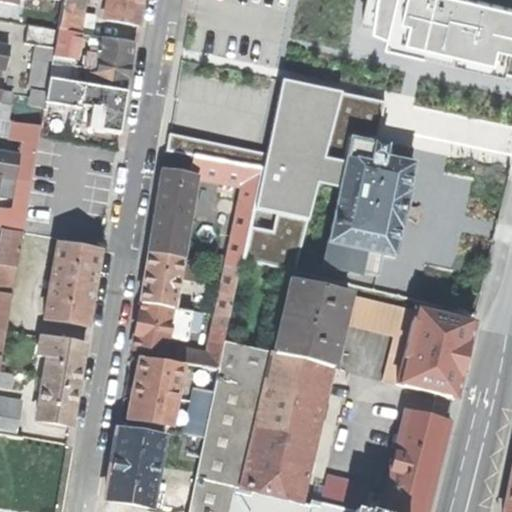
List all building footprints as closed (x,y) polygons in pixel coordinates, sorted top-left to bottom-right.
[(32,9),(29,26),(55,30),(60,0),(48,0),(47,11),(32,9)] [(60,0),(55,30),(69,32),(77,34),(80,17),(83,0),(60,0)] [(107,0),(104,21),(136,26),(140,0),(107,0)] [(511,0),(365,0),(362,25),(387,35),(384,45),(511,74),(511,0)] [(92,19),(80,17),(77,34),(90,36),(92,19)] [(36,46),(52,48),(55,30),(29,26),(26,25),(23,43),(36,46)] [(69,32),(55,30),(52,48),(51,58),(61,60),(64,60),(69,32)] [(99,56),(130,61),(133,43),(102,38),(99,56)] [(36,46),(31,76),(47,79),(51,58),(52,48),(36,46)] [(69,66),(66,82),(81,85),(83,75),(95,77),(99,56),(87,54),(85,65),(80,65),(79,68),(69,66)] [(128,73),(130,61),(99,56),(95,77),(83,75),(81,85),(125,93),(128,73)] [(61,60),(51,58),(47,79),(57,81),(61,60)] [(32,92),(45,94),(47,79),(31,76),(28,91),(32,92)] [(79,110),(79,106),(78,106),(81,85),(66,82),(57,81),(47,79),(45,94),(43,104),(79,110)] [(241,260),(294,272),(318,179),(338,184),(337,190),(339,190),(349,141),(369,145),(370,139),(376,140),(384,103),(281,81),(265,156),(262,169),(259,169),(245,239),(241,260)] [(86,129),(118,134),(121,113),(125,93),(81,85),(78,106),(79,106),(89,108),(86,129)] [(16,93),(0,90),(0,119),(11,121),(16,93)] [(30,107),(42,109),(43,104),(45,94),(32,92),(30,107)] [(23,182),(29,183),(37,136),(38,131),(10,126),(8,138),(18,140),(25,141),(21,159),(17,181),(23,182)] [(189,156),(191,141),(168,137),(165,153),(189,156)] [(15,157),(21,159),(25,141),(18,140),(15,157)] [(191,141),(189,156),(192,157),(245,166),(259,169),(262,169),(265,156),(191,141)] [(349,141),(339,190),(322,267),(358,275),(358,273),(379,277),(384,259),(392,260),(399,231),(400,231),(404,212),(408,193),(407,193),(413,166),(383,159),(385,148),(373,145),(373,146),(369,145),(349,141)] [(163,172),(188,177),(192,157),(189,156),(165,153),(163,172)] [(0,178),(17,181),(21,159),(15,157),(0,154),(0,178)] [(196,178),(241,186),(245,166),(192,157),(188,177),(196,178)] [(231,236),(245,239),(259,169),(245,166),(241,186),(231,236)] [(148,254),(181,260),(196,178),(188,177),(163,172),(155,217),(148,254)] [(23,182),(20,196),(27,197),(29,183),(23,182)] [(15,195),(13,206),(25,208),(27,197),(20,196),(15,195)] [(0,204),(0,228),(1,229),(21,232),(25,208),(13,206),(0,204)] [(0,235),(0,265),(8,267),(15,268),(21,232),(1,229),(0,235)] [(224,267),(239,270),(241,260),(245,239),(231,236),(224,267)] [(57,246),(44,321),(85,328),(91,293),(98,254),(57,246)] [(173,309),(181,260),(148,254),(144,276),(139,303),(173,309)] [(0,294),(3,295),(8,267),(0,265),(0,294)] [(8,267),(3,295),(10,297),(15,268),(8,267)] [(239,270),(224,267),(214,318),(228,321),(239,270)] [(290,283),(273,355),(337,369),(341,350),(333,348),(339,321),(345,296),(290,283)] [(0,331),(4,332),(10,297),(3,295),(0,294),(0,331)] [(396,385),(414,311),(345,296),(339,321),(393,333),(381,381),(396,385)] [(131,349),(164,355),(167,337),(173,309),(139,303),(135,327),(131,349)] [(173,309),(167,337),(186,341),(187,331),(196,332),(199,313),(173,309)] [(414,311),(396,385),(454,399),(463,363),(471,326),(414,311)] [(203,354),(201,367),(218,371),(223,343),(228,321),(214,318),(211,317),(203,354)] [(83,346),(41,338),(38,358),(48,360),(44,380),(43,382),(48,383),(45,399),(41,399),(37,422),(69,428),(76,387),(83,346)] [(233,511),(238,490),(270,354),(223,343),(218,371),(213,394),(202,440),(192,488),(188,508),(187,511),(233,511)] [(201,367),(203,354),(179,349),(176,363),(201,367)] [(329,369),(270,354),(238,490),(299,505),(329,369)] [(128,420),(170,428),(181,367),(140,359),(134,389),(128,420)] [(43,382),(44,380),(41,380),(38,393),(42,394),(41,399),(45,399),(48,383),(43,382)] [(198,391),(188,437),(202,440),(213,394),(198,391)] [(0,403),(0,434),(15,437),(20,407),(0,403)] [(380,496),(375,511),(420,511),(430,475),(443,421),(401,411),(380,496)] [(111,466),(105,501),(150,509),(162,440),(117,432),(111,466)] [(15,437),(0,434),(0,447),(19,451),(22,438),(15,437)] [(21,511),(54,511),(58,492),(65,451),(32,446),(28,471),(23,508),(21,511)] [(12,508),(23,508),(28,471),(15,468),(10,488),(12,508)] [(511,511),(511,469),(503,511),(511,511)] [(322,475),(315,503),(353,511),(361,511),(366,493),(368,486),(322,475)] [(177,485),(175,496),(166,494),(164,503),(188,508),(192,488),(177,485)] [(233,511),(318,511),(319,510),(299,505),(238,490),(233,511)] [(375,511),(380,496),(366,493),(361,511),(375,511)] [(187,511),(188,508),(164,503),(161,502),(158,511),(187,511)] [(353,511),(315,503),(319,510),(318,511),(353,511)]
